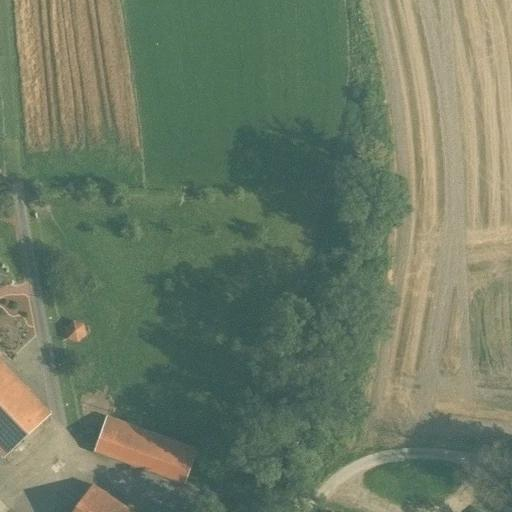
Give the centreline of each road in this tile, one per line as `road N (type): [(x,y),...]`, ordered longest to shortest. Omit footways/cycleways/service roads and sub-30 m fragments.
road 1 (track): [(1,0),(17,182),(61,420),(48,448),(0,493)]
road 2 (track): [(511,466),(388,456),(347,468),(311,511)]
